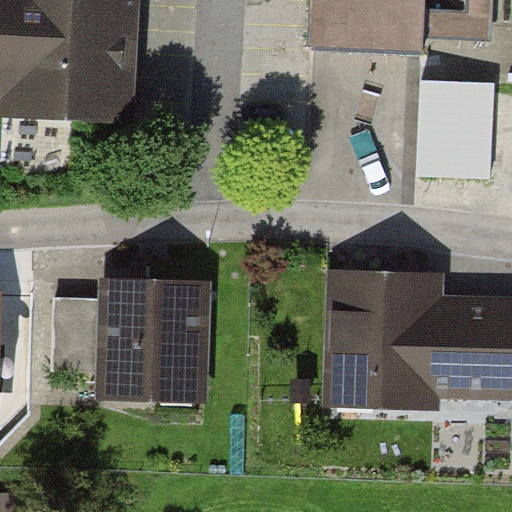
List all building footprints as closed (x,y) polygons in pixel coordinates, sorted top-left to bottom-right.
[(132,0),(0,0),(0,89),(65,93),(64,114),(127,117),(132,0)] [(320,0),(318,51),(456,58),(457,44),(499,46),(501,0),(320,0)] [(458,275),(342,273),(340,400),(456,401),(456,392),(511,392),(511,303),(457,302),(458,275)] [(224,279),(114,279),(114,300),(62,300),(62,377),(114,377),(114,394),(224,394),(224,279)] [(0,389),(17,390),(24,311),(0,308),(0,389)]
